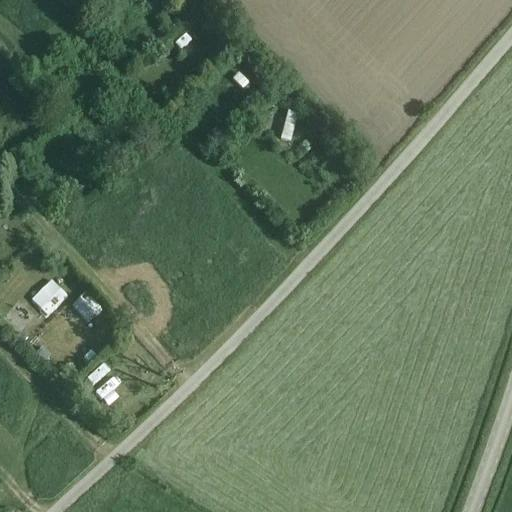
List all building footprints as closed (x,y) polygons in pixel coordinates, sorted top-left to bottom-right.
[(151,0),(148,4),(158,13),(167,4),(163,0),(151,0)] [(233,80),(243,91),(257,77),(247,67),(233,80)] [(260,77),(253,85),(259,92),(267,85),(260,77)] [(303,128),(302,108),(291,108),(291,128),(303,128)] [(41,349),(34,356),(43,365),(50,358),(41,349)]
